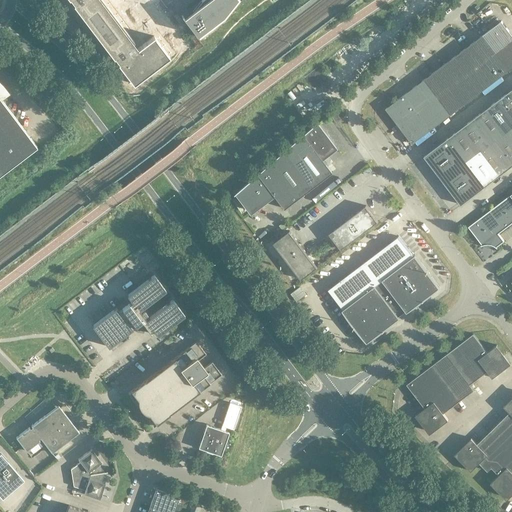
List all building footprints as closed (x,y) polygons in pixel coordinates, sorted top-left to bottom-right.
[(69,0),(133,84),(169,56),(153,36),(136,49),(132,44),(134,42),(102,0),(69,0)] [(200,0),(192,10),(183,17),(181,14),(181,15),(197,36),(223,16),(232,4),(237,0),(200,0)] [(511,35),(501,21),(482,35),(386,108),(412,143),(511,67),(511,35)] [(0,174),(37,147),(0,98),(0,92),(2,90),(0,87),(0,174)] [(511,88),(424,156),(460,205),(511,165),(511,88)] [(329,113),(330,114),(337,123),(341,119),(333,109),(329,113)] [(317,123),(281,154),(237,193),(252,212),(262,204),(262,202),(273,193),(285,209),(333,172),(321,157),(325,153),(327,155),(335,148),(317,124),(317,123)] [(480,246),(483,245),(488,244),(491,245),(495,246),(498,249),(498,248),(496,247),(504,241),(498,233),(511,222),(511,193),(468,227),(482,245),(480,245),(480,246)] [(378,221),(366,205),(329,233),(341,249),(378,221)] [(317,267),(289,231),(273,243),(301,280),(317,267)] [(398,236),(375,254),(328,289),(343,309),(342,310),(367,342),(399,318),(398,317),(406,311),(406,312),(439,287),(414,255),(413,256),(398,236)] [(165,290),(154,275),(127,295),(131,301),(122,308),(123,309),(120,312),(116,307),(92,326),(108,347),(132,329),(143,330),(149,331),(150,333),(151,332),(150,332),(153,330),(157,335),(184,315),(172,300),(146,320),(144,317),(147,314),(145,311),(141,313),(139,310),(165,290)] [(474,333),(474,332),(406,384),(406,385),(407,384),(425,408),(416,415),(418,415),(430,431),(447,419),(448,420),(449,419),(444,413),(474,390),(470,385),(487,372),(492,378),(493,378),(492,377),(509,364),(496,347),(497,346),(497,345),(488,353),(473,334),(474,333)] [(206,354),(196,341),(128,393),(133,400),(136,398),(137,400),(137,402),(138,403),(138,405),(139,407),(139,408),(140,409),(141,410),(142,411),(143,412),(144,412),(145,413),(147,414),(149,415),(150,417),(148,419),(153,426),(221,374),(212,361),(204,368),(198,360),(206,354)] [(509,412),(494,427),(477,444),(471,438),(470,438),(471,439),(456,454),(471,469),(470,470),(470,471),(479,463),(486,470),(485,471),(486,472),(491,467),(498,475),(490,483),(491,482),(506,498),(511,492),(511,399),(505,406),(504,405),(503,406),(509,412)] [(224,430),(206,424),(198,447),(221,455),(223,447),(224,447),(225,446),(226,444),(226,442),(227,440),(226,440),(229,432),(227,431),(228,427),(234,429),(241,406),(229,402),(222,426),(225,426),(224,430)] [(79,432),(58,405),(31,426),(32,427),(30,428),(29,427),(15,437),(23,447),(26,451),(39,440),(38,439),(40,438),(51,453),(79,432)] [(70,469),(71,476),(104,472),(98,464),(101,462),(91,448),(78,459),(80,461),(70,469)] [(24,479),(0,451),(0,495),(2,497),(24,479)] [(101,481),(104,472),(71,476),(73,486),(84,490),(83,493),(99,498),(105,483),(101,481)] [(173,511),(179,497),(155,489),(149,508),(159,511),(173,511)]
